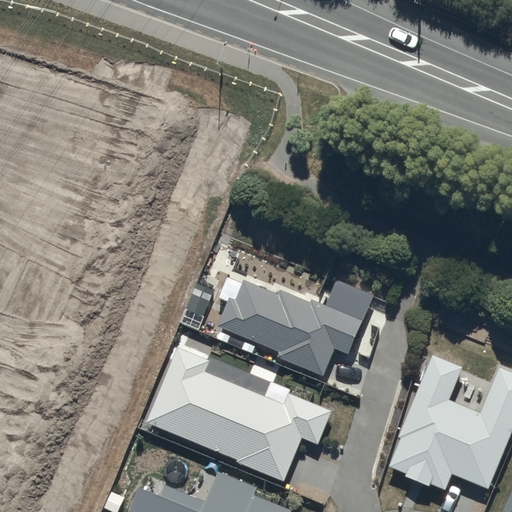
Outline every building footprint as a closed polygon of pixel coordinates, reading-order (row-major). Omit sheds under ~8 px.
[(75,8),(56,0),(31,0),(29,8),(70,23),(75,8)] [(374,295),(336,280),(325,305),(311,299),(310,303),(280,290),(278,295),(244,281),(236,301),(229,298),(218,325),(281,351),(278,357),(323,375),(334,350),(348,356),(374,295)] [(210,360),(177,346),(146,421),(237,458),(236,461),(284,480),(301,437),(318,444),(332,410),(287,392),(283,403),(206,372),(210,360)] [(463,367),(433,354),(398,438),(401,439),(389,467),(445,490),(452,474),(488,488),(511,430),(511,371),(498,366),(479,411),(450,399),(463,367)] [(256,488),(217,471),(204,502),(165,486),(160,497),(139,489),(129,511),(291,511),(292,511),(253,495),(256,488)] [(511,511),(511,491),(503,511),(511,511)]
